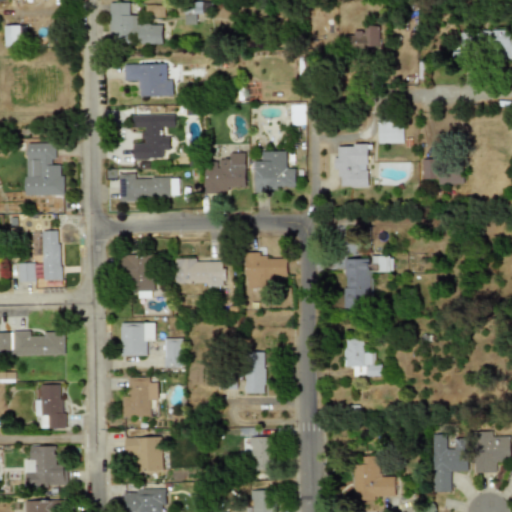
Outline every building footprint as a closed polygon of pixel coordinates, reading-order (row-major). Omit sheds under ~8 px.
[(162,43),(161,24),(138,24),(138,15),(129,15),(129,2),(108,2),(109,44),(162,43)] [(201,13),(201,2),(183,2),(184,23),(195,23),(194,14),(201,13)] [(147,16),(163,16),(163,5),(147,5),(147,16)] [(4,26),(4,46),(19,45),(19,25),(4,26)] [(378,45),(377,26),(362,27),(363,36),(354,36),(354,46),(378,45)] [(511,58),(511,29),(488,30),(489,59),(511,58)] [(138,80),(139,96),(172,96),(172,79),(166,80),(165,64),(124,64),(124,81),(138,80)] [(173,114),(132,114),(132,129),(140,129),(140,143),(131,143),(132,159),(162,159),(162,150),(168,150),(168,136),(161,136),(161,127),(174,127),(173,114)] [(376,143),(402,143),(401,118),(376,119),(376,143)] [(25,195),(63,194),(63,174),(59,174),(59,162),(55,162),(54,142),(24,143),(25,195)] [(367,145),(335,145),(335,168),(339,168),(339,186),(366,187),(367,145)] [(253,161),(253,189),(294,189),(294,168),(285,168),(285,151),(261,151),(261,161),(253,161)] [(205,189),(245,188),(244,152),(228,153),(229,159),(204,160),(205,189)] [(421,178),(436,178),(436,184),(462,184),(461,159),(420,160),(421,178)] [(135,197),(178,196),(178,177),(134,178),(134,174),(118,174),(119,201),(135,201),(135,197)] [(60,280),(59,230),(41,230),(42,280),(60,280)] [(153,291),(154,255),(128,254),(127,290),(153,291)] [(390,256),(372,256),(372,271),(390,271),(390,256)] [(286,257),(245,258),(246,288),(265,287),(264,280),(273,280),(273,276),(287,276),(286,257)] [(371,258),(345,258),(344,308),(370,308),(371,258)] [(175,285),(223,284),(223,259),(174,260),(175,285)] [(33,262),(17,263),(18,282),(34,281),(33,262)] [(154,322),(120,323),(120,355),(146,355),(145,340),(154,340),(154,322)] [(63,355),(63,333),(30,333),(30,331),(0,331),(0,353),(11,353),(11,355),(63,355)] [(182,338),(164,338),(163,366),(182,367),(182,338)] [(382,375),(382,365),(375,365),(375,352),(364,353),(364,339),(344,339),(345,367),(354,366),(354,376),(382,375)] [(264,393),(265,351),(245,351),(244,393),(264,393)] [(127,377),(128,394),(123,394),(123,416),(150,416),(150,399),(157,399),(156,382),(149,382),(149,376),(127,377)] [(62,384),(41,384),(41,414),(47,414),(47,428),(63,428),(62,384)] [(475,473),(496,472),(496,460),(510,460),(510,436),(492,436),(492,431),(474,431),(475,473)] [(467,471),(467,438),(454,439),(454,449),(446,449),(446,434),(433,435),(434,491),(451,491),(450,471),(467,471)] [(274,437),(251,436),(250,470),(273,470),(274,437)] [(123,438),(124,455),(134,455),(135,471),(161,471),(160,437),(123,438)] [(64,485),(63,464),(55,464),(55,446),(30,446),(30,459),(36,459),(36,472),(24,473),(24,486),(64,485)] [(396,476),(380,476),(380,457),(354,456),(354,500),(376,501),(376,496),(395,497),(396,476)] [(163,511),(163,489),(124,490),(124,511),(163,511)] [(252,489),(252,511),(274,511),(275,490),(252,489)] [(25,500),(24,511),(65,511),(65,501),(25,500)]
